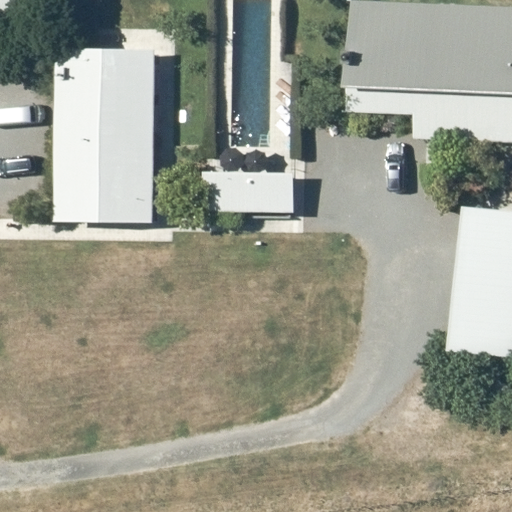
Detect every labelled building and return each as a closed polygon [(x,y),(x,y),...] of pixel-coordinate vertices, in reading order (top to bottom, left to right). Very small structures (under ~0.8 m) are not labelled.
[(35,0),(0,0),(0,23),(37,20),(35,0)] [(511,7),(350,3),(347,109),(415,111),(415,138),(511,141),(511,7)] [(154,222),(154,46),(54,46),(54,222),(154,222)] [(293,211),(293,171),(204,172),(205,212),(293,211)] [(511,210),(459,206),(447,350),(511,355),(511,210)]
